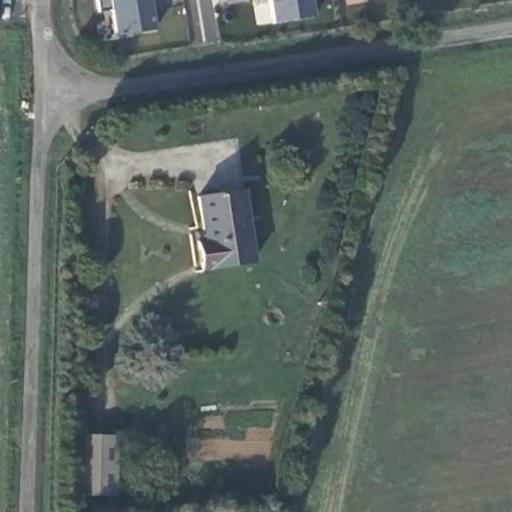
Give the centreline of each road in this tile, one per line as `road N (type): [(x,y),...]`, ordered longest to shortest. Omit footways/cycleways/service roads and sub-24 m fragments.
road 1 (unclassified): [(511,28),(50,98)]
road 2 (unclassified): [(50,98),(36,511)]
